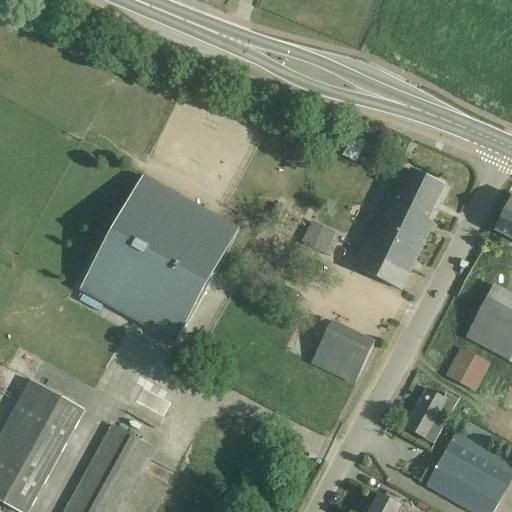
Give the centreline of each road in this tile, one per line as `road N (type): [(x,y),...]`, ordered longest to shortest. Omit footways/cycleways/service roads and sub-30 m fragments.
road 1 (unclassified): [(315,511),(438,298),(509,145)]
road 2 (secondary): [(509,145),(132,0)]
